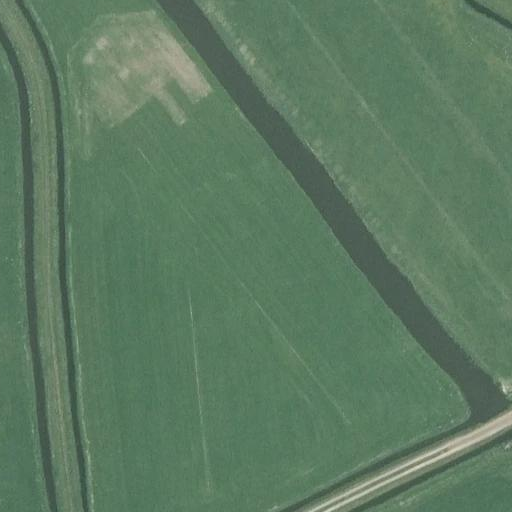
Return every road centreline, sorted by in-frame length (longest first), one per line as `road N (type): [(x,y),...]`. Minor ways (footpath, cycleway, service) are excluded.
road 1 (track): [(0,1),(21,27),(41,97),(62,432),(75,511)]
road 2 (track): [(334,511),(511,423)]
